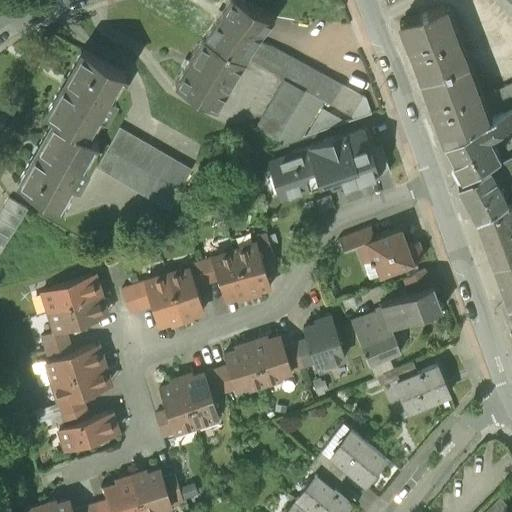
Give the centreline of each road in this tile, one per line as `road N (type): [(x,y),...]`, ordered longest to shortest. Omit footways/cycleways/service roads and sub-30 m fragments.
road 1 (residential): [(441,221),(330,264),(279,341),(144,390)]
road 2 (residential): [(441,221),(356,0)]
road 3 (residential): [(511,429),(441,221)]
road 4 (residential): [(144,390),(137,403),(148,448),(141,471),(115,490),(51,511)]
road 5 (residential): [(117,0),(2,52)]
road 6 (residential): [(424,511),(496,435),(511,429)]
